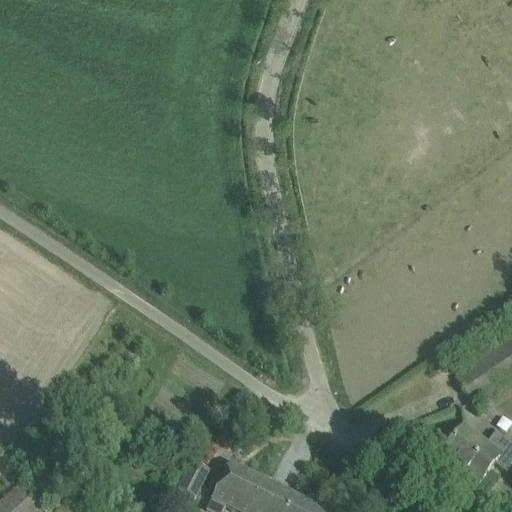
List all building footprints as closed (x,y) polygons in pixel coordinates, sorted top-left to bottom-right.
[(472,407),(511,379),(511,334),(460,370),(464,376),(455,382),(472,407)] [(464,430),(455,441),(442,457),(479,485),(493,466),(505,476),(511,467),(511,447),(496,435),(486,447),(464,430)] [(209,472),(194,463),(178,493),(194,501),(209,472)] [(222,511),(224,508),(232,511),(254,511),(268,485),(230,466),(208,511),(210,511),(222,511)] [(293,511),(299,501),(268,485),(254,511),(293,511)] [(86,511),(56,491),(43,511),(42,511),(20,486),(0,504),(0,511),(86,511)] [(321,511),(299,501),(293,511),(321,511)]
